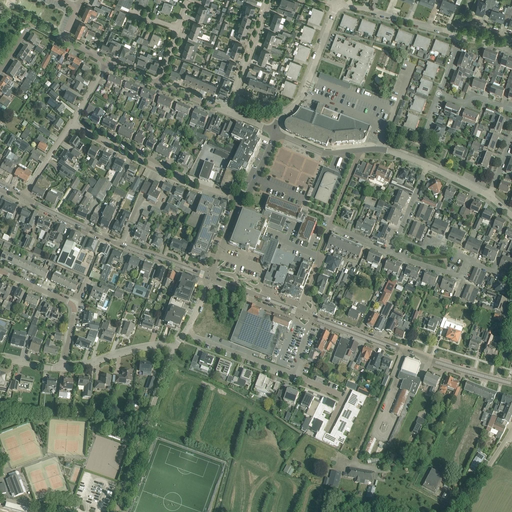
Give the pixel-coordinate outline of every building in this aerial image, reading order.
[(122,5),(129,8),(130,8),(133,0),(118,0),(116,6),(121,8),(122,5)] [(289,0),(288,0),(286,7),(292,10),(295,2),(289,0)] [(439,10),(445,12),(449,2),(445,0),(442,0),(440,6),(440,7),(439,10)] [(477,5),(476,8),(475,13),(482,15),(485,8),(481,6),(482,1),(478,0),(476,5),(477,5)] [(496,0),(495,0),(491,0),(489,8),(492,9),(492,10),(489,17),(496,20),(498,12),(500,8),(494,6),(496,0)] [(164,2),(163,7),(161,11),(169,14),(172,5),(164,2)] [(449,2),(445,12),(451,15),(452,11),(453,12),(456,4),(449,2)] [(208,10),(208,8),(200,5),(197,12),(205,15),(206,15),(208,10)] [(247,5),(245,11),(253,14),(255,7),(247,5)] [(85,12),(95,17),(98,10),(103,13),(104,10),(95,6),(94,9),(87,6),(86,9),(85,8),(84,11),(85,12)] [(511,9),(511,7),(508,6),(507,8),(506,7),(504,14),(498,12),(496,20),(502,22),(504,17),(507,18),(509,14),(511,9)] [(313,11),(312,15),(321,18),(323,14),(322,14),(323,11),(313,7),(312,10),(313,11)] [(218,19),(218,20),(222,21),(225,12),(216,9),(215,12),(220,14),(218,19)] [(120,11),(115,21),(118,22),(117,24),(122,26),(127,14),(120,11)] [(245,11),(243,18),(251,20),(253,14),(245,11)] [(95,17),(85,12),(82,19),(87,21),(90,22),(92,18),(94,19),(95,17),(107,22),(95,17)] [(205,15),(197,12),(195,19),(202,21),(205,15)] [(275,14),(272,20),(280,23),(282,16),(275,14)] [(321,18),(312,15),(311,18),(309,17),(308,20),(318,24),(319,21),(320,22),(321,18)] [(344,27),(347,28),(351,18),(347,17),(347,18),(344,17),(340,27),(343,28),(344,27)] [(243,18),(241,24),(248,27),(251,20),(243,18)] [(351,18),(347,28),(351,29),(350,31),(353,32),(357,22),(354,21),(354,20),(351,18)] [(219,29),(221,24),(222,21),(218,20),(217,25),(210,23),(209,26),(212,27),(215,28),(219,29)] [(280,23),(272,20),(270,27),(277,30),(280,23)] [(80,22),(77,29),(92,35),(94,36),(96,32),(87,29),(88,27),(85,26),(85,24),(80,22)] [(362,32),(365,33),(369,23),(365,22),(365,23),(362,22),(359,32),(362,33),(362,32)] [(194,23),(191,29),(202,33),(202,30),(200,29),(201,25),(194,23)] [(369,23),(365,33),(369,34),(368,36),(371,37),(375,27),(372,26),(373,25),(369,23)] [(128,29),(124,28),(120,35),(125,36),(132,39),(135,31),(137,27),(130,24),(128,29)] [(234,29),(246,33),(248,27),(241,24),(238,30),(234,29)] [(305,28),(303,32),(313,36),(314,32),(313,32),(314,29),(304,25),(303,28),(305,28)] [(380,37),(384,38),(387,28),(384,27),(383,28),(381,27),(377,37),(380,38),(380,37)] [(387,28),(384,38),(387,39),(387,41),(390,42),(394,32),(391,31),(391,30),(387,28)] [(92,35),(77,29),(75,35),(80,37),(81,34),(84,36),(84,35),(87,36),(85,39),(89,40),(92,35)] [(202,33),(191,29),(189,36),(196,39),(197,35),(202,37),(203,33),(202,33)] [(246,33),(234,29),(232,36),(230,35),(229,38),(237,40),(238,38),(244,40),(246,33)] [(107,52),(109,46),(110,44),(111,42),(113,37),(115,32),(111,31),(106,45),(103,43),(100,49),(107,52)] [(268,31),(266,38),(273,40),(281,43),(282,40),(275,37),(276,34),(268,31)] [(313,36),(303,32),(302,35),(301,35),(299,38),(309,42),(311,39),(313,36)] [(399,42),(402,43),(406,33),(402,32),(402,33),(399,32),(395,42),(398,43),(399,42)] [(149,44),(154,46),(155,44),(157,45),(160,36),(153,33),(149,44)] [(406,33),(402,43),(405,44),(405,46),(408,47),(412,37),(409,36),(409,35),(406,33)] [(33,45),(36,47),(38,44),(39,44),(41,42),(31,35),(27,42),(33,45)] [(346,57),(347,59),(349,58),(353,60),(350,67),(348,66),(347,70),(348,71),(346,78),(344,77),(343,81),(349,84),(350,82),(361,86),(362,82),(364,81),(363,79),(366,71),(368,70),(367,68),(370,60),(372,59),(371,56),(374,50),(349,40),(349,39),(346,37),(346,39),(336,36),(330,52),(334,53),(335,55),(338,54),(346,57)] [(212,48),(216,38),(212,37),(211,40),(212,40),(211,43),(204,41),(198,39),(197,42),(199,43),(212,48)] [(417,47),(420,48),(424,38),(420,37),(420,38),(417,37),(413,47),(416,48),(417,47)] [(273,40),(266,38),(264,45),(271,47),(272,44),(275,45),(276,42),(281,43),(273,40)] [(424,38),(420,48),(424,50),(423,51),(426,52),(430,42),(427,41),(428,40),(424,38)] [(196,52),(199,43),(197,42),(188,39),(185,48),(196,52)] [(116,49),(117,45),(111,42),(110,44),(109,46),(107,52),(113,55),(116,49)] [(235,42),(233,49),(240,51),(242,45),(235,42)] [(435,52),(439,53),(442,43),(439,42),(438,43),(435,42),(432,52),(435,53),(435,52)] [(126,60),(131,46),(130,48),(124,46),(125,44),(121,43),(118,51),(121,52),(119,57),(126,60)] [(216,43),(213,52),(224,56),(229,58),(230,55),(237,58),(240,51),(233,49),(229,47),(226,53),(226,52),(217,49),(218,47),(220,44),(216,43)] [(442,43),(439,53),(442,54),(441,56),(445,57),(448,47),(446,46),(446,45),(442,43)] [(297,45),(295,50),(298,51),(308,54),(309,51),(308,50),(309,48),(305,46),(299,44),(299,46),(297,45)] [(24,46),(20,53),(27,57),(31,51),(24,46)] [(136,55),(132,54),(133,51),(134,52),(136,49),(133,48),(134,47),(131,46),(126,60),(133,63),(136,55)] [(50,55),(49,57),(51,58),(54,60),(55,58),(60,51),(53,47),(51,52),(50,55)] [(193,59),(196,52),(185,48),(182,55),(188,57),(187,60),(192,62),(193,59)] [(262,49),(260,55),(269,59),(270,56),(268,55),(269,51),(262,49)] [(295,50),(293,54),(295,55),(295,57),(300,59),(305,61),(306,58),(308,54),(298,51),(295,50)] [(60,51),(55,58),(58,60),(56,63),(61,65),(64,59),(63,59),(66,54),(60,51)] [(484,63),(488,64),(492,53),(486,51),(483,58),(485,59),(484,63)] [(224,56),(213,52),(211,56),(222,60),(223,59),(228,61),(229,58),(224,56)] [(32,60),(27,57),(20,53),(16,59),(23,63),(25,60),(30,63),(29,64),(32,66),(34,61),(32,60)] [(138,56),(136,60),(138,61),(136,64),(144,67),(144,66),(145,65),(147,66),(149,64),(150,60),(152,55),(149,53),(147,57),(140,54),(139,57),(138,56)] [(496,67),(497,66),(497,65),(500,58),(497,57),(498,55),(492,53),(488,64),(496,67)] [(269,59),(260,55),(257,62),(265,65),(267,58),(269,59)] [(462,55),(459,61),(468,64),(469,62),(468,61),(469,58),(462,55)] [(40,68),(44,70),(51,58),(49,57),(47,56),(40,68)] [(73,64),(75,59),(69,56),(66,61),(73,64)] [(500,66),(506,68),(509,61),(503,58),(500,66)] [(82,63),(75,59),(71,67),(70,70),(74,72),(77,67),(79,68),(82,63)] [(150,60),(149,64),(150,64),(149,69),(155,72),(156,70),(159,62),(156,60),(154,64),(151,63),(152,61),(150,60)] [(222,61),(221,64),(227,67),(234,69),(236,63),(229,61),(228,64),(222,61)] [(290,61),(289,64),(291,65),(289,68),(299,72),(300,68),(299,68),(301,65),(296,63),(290,61)] [(468,64),(459,61),(457,67),(465,70),(466,67),(470,68),(471,65),(468,64)] [(14,62),(10,68),(20,75),(27,79),(33,83),(36,78),(35,77),(36,74),(31,71),(29,75),(26,74),(27,73),(24,71),(24,72),(19,69),(21,66),(14,62)] [(428,66),(427,69),(436,73),(438,69),(437,69),(438,66),(428,62),(427,65),(428,66)] [(227,67),(221,64),(219,67),(222,69),(226,70),(226,72),(228,73),(232,75),(234,69),(227,67)] [(85,73),(83,77),(86,78),(88,75),(91,69),(85,66),(81,71),(85,73)] [(181,68),(180,71),(180,72),(176,70),(177,67),(174,66),(172,69),(169,76),(177,79),(178,77),(181,78),(185,69),(181,68)] [(286,67),(285,70),(287,71),(285,74),(291,76),(296,78),(297,75),(298,75),(299,72),(289,68),(286,67)] [(10,68),(6,75),(10,77),(13,79),(15,75),(19,78),(20,75),(10,68)] [(436,73),(427,69),(425,73),(424,72),(423,75),(433,79),(434,76),(435,77),(436,73)] [(190,83),(190,82),(192,76),(186,73),(183,80),(184,80),(184,79),(187,81),(187,82),(190,83)] [(455,73),(453,79),(463,83),(464,80),(462,79),(463,76),(455,73)] [(472,78),(473,76),(465,73),(464,76),(469,78),(468,79),(471,81),(472,78)] [(318,79),(350,89),(352,85),(320,74),(318,79)] [(247,85),(254,87),(256,80),(257,77),(251,75),(247,85)] [(77,76),(76,78),(75,80),(83,84),(85,80),(77,76)] [(108,82),(114,85),(117,79),(110,76),(108,82)] [(196,85),(196,84),(198,79),(192,76),(190,82),(193,83),(193,84),(196,85)] [(202,88),(202,87),(205,81),(204,81),(206,78),(203,77),(202,80),(198,79),(196,84),(196,85),(199,86),(199,87),(202,88)] [(13,85),(13,84),(4,78),(0,84),(10,90),(13,85)] [(223,78),(221,82),(220,84),(222,85),(217,95),(225,98),(226,97),(229,89),(225,88),(226,87),(224,86),(226,83),(228,84),(230,80),(223,78)] [(26,79),(24,83),(30,87),(33,83),(27,79),(26,79)] [(73,90),(75,91),(79,94),(83,87),(77,84),(69,79),(67,82),(72,85),(75,86),(73,90)] [(117,79),(114,85),(121,87),(123,81),(117,79)] [(463,83),(453,79),(450,85),(458,88),(460,82),(463,83)] [(472,87),(478,90),(482,79),(481,82),(475,80),(472,87)] [(482,79),(478,90),(484,92),(487,84),(484,83),(485,80),(482,79)] [(256,80),(254,87),(260,89),(262,82),(256,80)] [(260,89),(266,92),(269,84),(265,83),(266,81),(263,80),(262,82),(260,89)] [(283,83),(282,86),(285,87),(294,91),(296,87),(295,87),(296,84),(291,82),(286,80),(284,83),(283,83)] [(421,83),(420,87),(430,90),(431,87),(431,86),(432,83),(421,80),(420,83),(421,83)] [(505,91),(507,92),(511,81),(508,80),(507,83),(508,83),(505,91),(499,88),(496,96),(502,99),(505,91)] [(208,90),(211,84),(205,81),(202,87),(205,88),(205,89),(208,90)] [(269,84),(266,92),(272,94),(275,86),(272,85),(272,83),(269,82),(269,84)] [(49,89),(54,93),(59,87),(54,83),(49,89)] [(124,89),(131,91),(133,86),(127,83),(124,89)] [(10,90),(0,84),(0,92),(4,95),(6,92),(10,95),(12,92),(10,90)] [(208,90),(211,91),(211,92),(214,93),(217,86),(211,84),(208,90)] [(129,97),(127,101),(127,102),(127,101),(131,102),(132,99),(135,100),(137,94),(140,88),(133,86),(131,91),(130,94),(129,97)] [(281,86),(279,90),(282,90),(281,93),(291,97),(292,94),(293,94),(294,91),(285,87),(282,86),(281,86)] [(489,94),(496,96),(499,88),(493,86),(489,94)] [(21,87),(20,90),(31,96),(32,95),(27,92),(28,91),(21,87)] [(430,90),(420,87),(419,90),(418,89),(416,93),(427,96),(428,94),(429,94),(430,90)] [(144,107),(146,103),(147,100),(150,92),(144,90),(140,97),(141,98),(141,100),(142,100),(139,108),(143,109),(144,107)] [(51,92),(49,94),(55,100),(58,97),(51,92)] [(156,95),(150,92),(147,100),(153,103),(156,95)] [(63,99),(73,104),(76,98),(67,93),(63,99)] [(157,104),(164,107),(167,99),(161,97),(157,104)] [(415,100),(414,104),(424,107),(425,104),(424,103),(425,101),(415,97),(414,100),(415,100)] [(167,99),(164,107),(170,110),(173,102),(167,99)] [(54,110),(56,112),(60,115),(65,108),(59,104),(58,103),(57,104),(54,101),(51,104),(56,108),(54,110)] [(16,118),(17,116),(3,106),(2,106),(0,104),(0,110),(2,111),(1,111),(9,116),(11,114),(12,115),(12,116),(14,117),(15,117),(16,118)] [(179,120),(185,107),(178,104),(175,111),(179,113),(176,119),(179,120)] [(424,107),(414,104),(412,107),(411,107),(410,110),(420,114),(421,111),(422,111),(424,107)] [(449,113),(451,114),(454,107),(447,104),(444,112),(446,112),(445,114),(448,115),(449,113)] [(90,105),(86,113),(93,117),(91,121),(95,122),(95,123),(97,124),(98,124),(99,124),(101,120),(102,118),(101,118),(102,115),(102,114),(103,112),(97,109),(90,105)] [(191,109),(185,107),(179,120),(179,121),(182,122),(185,115),(188,116),(191,109)] [(283,125),(283,126),(283,127),(283,128),(284,129),(284,130),(285,131),(286,132),(289,133),(327,148),(328,144),(331,145),(331,146),(351,144),(361,143),(363,143),(364,142),(365,141),(369,132),(371,127),(318,107),(316,114),(300,108),(299,109),(298,111),(297,113),(296,114),(295,115),(293,117),(292,118),(290,118),(289,119),(288,119),(287,120),(285,121),(284,122),(284,123),(283,124),(283,125)] [(451,114),(451,115),(454,117),(453,118),(456,119),(457,116),(458,117),(458,115),(459,115),(461,109),(454,107),(451,114)] [(198,122),(202,114),(199,113),(195,111),(196,111),(195,111),(192,119),(190,123),(196,126),(198,122)] [(462,121),(468,123),(472,113),(465,111),(463,117),(462,118),(463,118),(462,121)] [(121,124),(124,118),(127,113),(125,112),(123,117),(122,117),(119,123),(121,124)] [(475,138),(478,131),(479,128),(480,126),(475,124),(476,123),(479,116),(472,113),(468,123),(474,126),(470,136),(475,138)] [(202,114),(198,122),(205,124),(208,116),(208,117),(204,115),(202,114)] [(409,118),(407,121),(417,125),(419,121),(418,121),(419,118),(408,114),(407,117),(409,118)] [(52,126),(54,128),(58,130),(63,123),(57,119),(55,118),(55,119),(53,118),(48,115),(46,119),(54,123),(52,126)] [(496,120),(494,124),(503,127),(505,120),(495,116),(494,120),(496,120)] [(209,123),(207,128),(206,130),(211,132),(213,127),(218,129),(222,120),(215,117),(211,125),(209,123)] [(102,126),(109,129),(112,123),(106,119),(102,126)] [(112,123),(109,129),(115,132),(118,126),(115,124),(116,122),(113,120),(112,123)] [(417,125),(407,121),(406,124),(405,124),(404,127),(414,131),(415,128),(416,128),(417,125)] [(224,130),(221,129),(218,136),(223,138),(225,133),(230,135),(234,125),(227,122),(224,130)] [(33,123),(31,126),(48,137),(51,134),(41,127),(40,128),(33,123)] [(129,128),(131,125),(128,123),(125,129),(122,128),(118,134),(125,137),(128,131),(129,128)] [(231,165),(228,171),(236,174),(240,175),(242,171),(246,172),(261,141),(257,139),(259,134),(238,124),(231,138),(243,143),(232,166),(231,165)] [(503,127),(494,124),(493,127),(492,126),(490,130),(492,131),(500,134),(503,127)] [(444,132),(445,130),(436,127),(434,133),(437,133),(436,136),(442,138),(443,136),(445,137),(447,133),(444,132)] [(26,129),(20,138),(25,140),(30,132),(26,129)] [(158,148),(156,152),(162,156),(166,149),(168,146),(164,144),(165,141),(164,141),(166,138),(167,134),(169,131),(166,130),(160,140),(162,141),(161,142),(159,146),(158,148)] [(128,131),(125,137),(131,141),(134,134),(128,131)] [(138,135),(137,137),(135,142),(142,145),(145,139),(141,137),(143,133),(140,131),(138,135)] [(489,138),(488,141),(496,144),(499,137),(491,135),(489,134),(487,137),(489,138)] [(13,141),(14,139),(10,136),(4,145),(9,148),(13,141)] [(36,140),(34,143),(39,146),(37,149),(40,151),(44,153),(48,148),(45,146),(45,145),(47,142),(39,136),(36,140)] [(20,146),(23,142),(19,139),(18,139),(15,137),(14,139),(13,141),(15,143),(20,146)] [(148,143),(146,147),(146,148),(148,149),(149,149),(153,151),(155,146),(156,145),(157,142),(153,140),(154,139),(151,137),(148,143)] [(75,148),(79,151),(83,145),(79,142),(74,138),(69,145),(75,148)] [(493,152),(496,144),(488,141),(486,141),(484,148),(486,148),(486,149),(493,152)] [(23,142),(20,146),(26,150),(29,146),(23,142)] [(209,142),(208,145),(231,155),(235,145),(230,143),(227,150),(209,142)] [(166,149),(162,156),(169,159),(171,155),(172,153),(172,152),(174,149),(171,147),(168,146),(166,149)] [(39,159),(41,155),(29,147),(26,151),(31,154),(32,155),(39,159)] [(87,157),(91,159),(88,167),(93,170),(97,162),(94,160),(99,151),(91,147),(87,157)] [(461,150),(456,148),(453,156),(462,159),(463,156),(465,158),(468,150),(462,148),(461,150)] [(71,153),(79,158),(81,155),(73,150),(71,153)] [(60,159),(66,163),(68,159),(71,161),(73,158),(64,152),(60,159)] [(481,155),(480,159),(481,159),(489,162),(492,155),(485,152),(482,152),(481,155)] [(183,153),(180,159),(180,158),(179,160),(178,163),(188,169),(193,160),(189,158),(190,157),(183,153)] [(0,168),(6,171),(13,159),(14,156),(12,154),(10,157),(9,156),(7,160),(5,159),(0,168)] [(107,163),(108,162),(110,157),(104,154),(101,160),(99,163),(98,163),(94,171),(97,173),(103,161),(107,163)] [(13,159),(6,171),(11,174),(16,165),(15,164),(16,163),(19,165),(22,160),(18,158),(17,161),(13,159)] [(489,162),(481,159),(480,159),(477,166),(487,169),(489,162)] [(112,165),(110,168),(112,169),(111,170),(118,174),(114,181),(112,186),(116,189),(119,183),(118,183),(123,174),(119,172),(123,164),(124,164),(117,160),(113,166),(112,165)] [(355,171),(354,175),(354,176),(359,178),(367,181),(368,177),(373,167),(372,167),(373,166),(363,162),(362,163),(358,172),(356,171),(356,172),(355,171)] [(210,180),(222,185),(226,172),(214,167),(215,166),(205,163),(199,179),(209,183),(210,180)] [(64,165),(62,167),(74,175),(76,172),(64,164),(64,165)] [(373,167),(368,177),(371,178),(374,180),(374,179),(383,183),(384,181),(388,183),(390,182),(391,179),(390,178),(392,172),(380,167),(380,166),(379,165),(377,164),(376,165),(373,164),(373,166),(372,167),(373,167)] [(14,176),(20,180),(25,171),(19,167),(14,176)] [(132,179),(134,176),(137,170),(130,167),(126,175),(124,173),(119,182),(122,183),(124,179),(126,180),(128,177),(132,179)] [(62,168),(59,172),(70,179),(73,175),(70,174),(71,173),(62,168)] [(311,199),(315,200),(325,176),(326,175),(327,174),(328,174),(329,174),(333,176),(335,172),(324,168),(311,199)] [(403,180),(406,181),(410,170),(407,169),(406,172),(404,171),(403,174),(401,173),(400,176),(398,175),(397,178),(403,181),(403,180)] [(410,170),(406,181),(409,182),(409,183),(413,185),(415,179),(414,178),(415,176),(413,175),(414,172),(410,170)] [(25,171),(20,180),(26,183),(31,174),(25,171)] [(221,187),(230,191),(232,185),(235,177),(236,174),(228,171),(227,171),(226,172),(222,185),(221,187)] [(335,172),(333,176),(329,174),(328,174),(327,174),(326,175),(325,176),(315,200),(327,205),(332,192),(336,193),(343,176),(335,172)] [(31,193),(37,196),(44,182),(41,181),(43,178),(40,177),(38,180),(31,193)] [(78,208),(79,209),(76,216),(85,220),(88,212),(87,212),(89,207),(86,206),(92,197),(102,203),(104,199),(112,186),(101,177),(93,190),(90,188),(84,198),(78,208)] [(73,190),(79,180),(75,178),(69,188),(73,190)] [(91,178),(87,184),(93,188),(97,182),(91,178)] [(130,191),(134,193),(141,180),(137,178),(130,191)] [(402,190),(404,186),(397,184),(398,182),(393,180),(390,186),(394,187),(402,190)] [(44,182),(37,196),(42,199),(49,185),(44,182)] [(145,182),(140,193),(147,197),(147,196),(149,197),(147,200),(155,204),(159,195),(155,193),(159,185),(154,183),(152,186),(145,182)] [(428,189),(432,192),(434,195),(438,194),(441,187),(440,186),(440,184),(440,183),(437,182),(436,183),(434,183),(433,183),(432,186),(430,185),(428,189)] [(507,194),(511,185),(506,183),(506,185),(502,183),(499,191),(507,194)] [(161,190),(169,194),(172,188),(164,184),(161,190)] [(75,191),(71,197),(68,201),(75,206),(76,203),(78,205),(90,187),(86,185),(82,191),(83,191),(80,195),(75,191)] [(402,190),(404,191),(409,193),(410,190),(414,192),(415,189),(404,185),(404,186),(402,190)] [(404,191),(394,187),(393,189),(397,191),(397,192),(399,192),(397,198),(407,202),(409,196),(403,194),(404,191)] [(456,191),(448,188),(445,197),(452,200),(456,191)] [(127,194),(116,189),(113,194),(125,199),(127,194)] [(184,192),(176,189),(174,195),(178,197),(176,200),(180,202),(184,192)] [(48,196),(45,200),(49,202),(54,204),(57,199),(60,201),(62,197),(63,195),(57,192),(57,193),(52,190),(51,191),(50,192),(49,192),(48,196)] [(181,204),(178,209),(188,215),(191,211),(183,206),(185,202),(188,204),(192,205),(196,196),(190,193),(185,202),(182,201),(181,204)] [(460,194),(458,199),(456,203),(460,204),(460,203),(464,204),(467,197),(460,194)] [(221,204),(220,205),(201,198),(196,214),(192,213),(186,225),(196,229),(198,229),(188,255),(200,259),(200,261),(205,263),(207,257),(206,257),(206,256),(207,255),(213,237),(215,237),(217,232),(215,231),(223,211),(224,211),(226,206),(221,204)] [(270,198),(265,210),(287,218),(303,224),(297,239),(304,242),(307,243),(309,243),(317,222),(300,215),(302,210),(270,198)] [(407,202),(397,198),(394,204),(404,209),(407,202)] [(111,222),(116,211),(112,209),(115,202),(111,200),(110,203),(109,206),(107,205),(106,207),(104,213),(98,225),(99,226),(108,230),(108,229),(110,225),(111,222)] [(436,208),(437,204),(426,200),(424,203),(436,208)] [(474,201),(472,206),(470,210),(478,213),(482,204),(474,201)] [(5,202),(1,211),(5,213),(8,214),(6,218),(11,220),(15,212),(17,207),(9,204),(5,202)] [(162,211),(168,215),(170,211),(176,215),(179,211),(166,204),(162,211)] [(384,206),(383,207),(392,211),(390,216),(399,220),(402,214),(396,212),(397,209),(385,204),(384,206)] [(422,206),(419,212),(430,216),(433,210),(421,205),(422,206)] [(96,224),(100,215),(97,214),(98,211),(101,208),(98,206),(95,210),(90,222),(96,224)] [(162,212),(152,207),(149,213),(159,218),(162,212)] [(21,217),(19,222),(22,224),(21,226),(24,227),(27,220),(28,220),(31,213),(23,210),(21,214),(20,216),(21,217)] [(279,242),(264,236),(267,227),(282,232),(287,218),(265,210),(263,217),(258,215),(258,216),(241,210),(233,229),(228,243),(242,248),(246,249),(245,251),(248,253),(250,249),(254,251),(254,252),(265,256),(262,261),(266,268),(267,265),(270,266),(271,264),(279,242)] [(354,220),(357,212),(353,210),(352,213),(346,211),(344,214),(343,214),(341,218),(350,222),(351,218),(354,220)] [(482,220),(481,223),(488,226),(488,224),(489,222),(489,223),(491,218),(493,213),(486,210),(484,215),(482,219),(482,220)] [(116,221),(115,224),(112,231),(120,235),(123,227),(123,226),(126,219),(128,220),(131,214),(124,211),(123,211),(121,216),(122,216),(119,222),(116,221)] [(27,220),(23,229),(25,230),(27,231),(28,228),(31,229),(34,222),(37,215),(31,212),(31,213),(28,220),(27,220)] [(430,216),(419,212),(417,218),(416,218),(427,223),(430,216)] [(390,216),(386,225),(389,226),(390,223),(397,226),(399,220),(390,216)] [(355,229),(361,231),(365,220),(360,217),(355,229)] [(36,226),(42,228),(42,227),(45,221),(40,218),(36,226)] [(431,230),(438,233),(442,222),(436,219),(431,231),(431,230)] [(478,219),(474,230),(477,231),(481,223),(482,220),(478,219)] [(497,219),(495,224),(493,228),(501,232),(505,222),(497,219)] [(361,231),(365,233),(370,222),(365,220),(361,231)] [(51,223),(45,221),(42,228),(41,231),(44,232),(46,228),(49,229),(51,223)] [(385,228),(382,233),(392,238),(395,231),(388,229),(389,226),(386,225),(378,221),(377,223),(381,225),(380,226),(385,228)] [(134,227),(132,232),(136,233),(134,237),(140,240),(146,227),(148,224),(146,222),(144,226),(143,226),(142,229),(138,227),(135,226),(134,227)] [(370,222),(365,233),(370,235),(375,224),(370,222)] [(442,222),(438,233),(444,235),(444,236),(449,225),(442,222)] [(414,223),(412,229),(423,234),(426,227),(423,226),(418,225),(414,223)] [(146,227),(140,240),(146,242),(149,235),(149,233),(147,232),(150,225),(148,224),(146,227)] [(49,235),(47,241),(53,243),(54,241),(59,243),(62,236),(60,235),(63,228),(57,225),(54,232),(52,232),(51,231),(49,235)] [(448,239),(454,242),(459,231),(453,228),(448,240),(448,239)] [(423,234),(412,229),(409,235),(420,240),(423,234)] [(76,246),(80,236),(71,231),(56,264),(72,270),(79,254),(78,254),(81,248),(76,246)] [(459,231),(454,242),(461,245),(460,245),(461,245),(466,233),(459,231)] [(161,235),(156,233),(152,241),(150,240),(148,244),(159,249),(162,241),(159,240),(161,235)] [(392,238),(382,233),(380,240),(390,244),(392,238)] [(358,259),(362,252),(363,247),(332,234),(330,239),(328,238),(323,251),(325,252),(326,249),(331,251),(332,248),(334,249),(333,252),(335,252),(336,250),(338,251),(337,253),(339,254),(340,252),(342,253),(341,255),(343,255),(344,253),(346,254),(345,256),(347,257),(347,255),(350,256),(349,258),(350,259),(351,256),(354,258),(353,260),(354,260),(355,258),(358,259)] [(21,248),(25,250),(30,237),(26,236),(21,248)] [(465,248),(471,251),(476,240),(470,237),(465,249),(465,248)] [(25,250),(30,252),(35,240),(30,238),(25,250)] [(86,250),(89,252),(91,252),(94,253),(99,244),(90,240),(89,240),(86,238),(81,250),(84,251),(85,250),(86,250)] [(180,240),(179,243),(173,240),(170,248),(180,252),(182,248),(185,249),(188,243),(180,240)] [(476,240),(471,251),(477,254),(482,243),(476,240)] [(488,259),(493,249),(487,247),(487,244),(484,243),(482,249),(485,251),(482,257),(483,257),(483,258),(485,259),(486,259),(486,258),(488,259)] [(101,265),(105,266),(105,265),(106,264),(105,263),(108,257),(107,257),(111,249),(104,246),(100,254),(103,255),(103,256),(104,256),(101,265)] [(33,253),(43,258),(45,252),(35,248),(33,253)] [(494,262),(499,252),(493,249),(488,259),(491,260),(490,261),(491,262),(493,262),(494,262),(494,261),(494,262)] [(112,261),(118,263),(122,254),(114,250),(111,257),(110,256),(106,266),(105,266),(102,272),(99,281),(103,283),(105,284),(112,268),(109,267),(112,261)] [(295,257),(279,251),(274,266),(280,268),(278,275),(273,287),(282,291),(291,266),(295,257)] [(0,260),(6,262),(9,255),(3,252),(0,260)] [(366,261),(373,264),(377,254),(370,252),(366,261)] [(377,254),(373,264),(379,266),(383,257),(377,254)] [(6,262),(11,265),(15,258),(9,255),(6,262)] [(50,261),(55,264),(58,258),(52,255),(50,261)] [(499,266),(503,268),(508,258),(503,256),(502,258),(501,258),(500,261),(501,261),(499,266)] [(339,261),(334,258),(329,257),(326,264),(330,265),(328,270),(334,273),(336,268),(337,269),(340,261),(341,262),(343,258),(340,257),(339,261)] [(11,265),(17,267),(20,260),(15,258),(11,265)] [(123,270),(121,273),(124,274),(125,271),(129,273),(130,273),(131,270),(133,271),(134,267),(137,268),(138,266),(140,261),(131,258),(131,260),(127,259),(126,263),(123,270)] [(503,268),(508,270),(511,260),(511,259),(508,258),(503,268)] [(17,267),(22,270),(26,263),(20,260),(17,267)] [(313,264),(304,260),(302,266),(296,282),(295,281),(295,284),(295,285),(304,289),(313,264)] [(384,271),(388,272),(393,261),(390,260),(388,264),(387,263),(386,264),(385,264),(383,269),(384,269),(384,271)] [(388,272),(387,275),(388,276),(389,273),(392,274),(391,276),(392,277),(393,275),(398,263),(393,261),(388,272)] [(22,270),(28,272),(31,265),(26,263),(22,270)] [(141,269),(140,273),(144,275),(143,278),(147,279),(149,272),(150,272),(150,271),(152,266),(144,263),(143,268),(142,269),(141,269)] [(402,265),(398,263),(393,275),(397,276),(398,275),(399,275),(401,270),(400,270),(402,265)] [(83,276),(86,269),(75,264),(73,271),(83,276)] [(273,287),(278,275),(280,268),(274,266),(271,264),(270,266),(267,265),(266,268),(269,269),(263,284),(273,287)] [(28,272),(34,275),(37,268),(31,265),(28,272)] [(281,294),(285,296),(296,268),(291,266),(282,291),(281,294)] [(410,279),(414,269),(412,269),(412,268),(409,266),(408,267),(406,272),(404,277),(410,279)] [(154,271),(151,279),(160,282),(164,270),(162,270),(163,269),(159,267),(157,272),(154,271)] [(34,275),(39,277),(42,270),(37,268),(34,275)] [(290,298),(295,285),(295,284),(295,283),(295,282),(295,281),(293,281),(298,268),(296,268),(285,296),(290,298)] [(475,269),(473,275),(484,280),(486,273),(475,268),(475,269)] [(416,282),(420,272),(419,272),(419,271),(418,270),(417,270),(416,270),(414,269),(410,279),(416,282)] [(42,270),(39,277),(45,280),(48,273),(42,270)] [(322,274),(327,276),(334,279),(336,275),(324,270),(322,274)] [(102,272),(101,272),(100,275),(91,272),(89,278),(99,281),(102,272)] [(165,279),(162,287),(166,289),(169,281),(172,282),(175,274),(168,272),(166,279),(165,279)] [(339,286),(344,274),(340,272),(335,284),(336,284),(335,286),(338,287),(339,286)] [(420,279),(420,280),(419,284),(418,284),(417,288),(420,289),(422,283),(428,285),(432,275),(426,273),(423,280),(420,279)] [(51,282),(57,284),(60,277),(54,274),(51,282)] [(345,284),(348,276),(344,274),(339,286),(343,287),(345,284)] [(315,292),(320,294),(322,295),(328,279),(325,278),(325,277),(321,275),(318,283),(319,283),(315,292)] [(432,275),(428,285),(434,287),(432,292),(435,293),(437,289),(434,288),(438,278),(432,275)] [(484,280),(473,275),(470,281),(469,281),(481,286),(484,280)] [(171,299),(184,303),(188,305),(196,284),(195,281),(187,279),(187,280),(184,279),(185,278),(179,276),(171,299)] [(57,284),(63,287),(66,280),(60,277),(57,284)] [(383,292),(378,303),(385,306),(386,303),(396,284),(397,281),(388,279),(388,280),(389,281),(384,292),(383,292)] [(440,289),(446,291),(450,281),(444,279),(440,289)] [(63,287),(69,290),(72,282),(66,280),(63,287)] [(450,281),(446,291),(452,294),(456,284),(450,281)] [(72,282),(69,290),(75,293),(78,285),(72,282)] [(497,291),(500,292),(505,294),(506,290),(505,289),(507,286),(495,282),(494,286),(497,287),(496,288),(497,291)] [(100,301),(103,294),(106,296),(109,291),(114,293),(116,288),(111,286),(105,284),(103,283),(100,291),(93,289),(90,297),(100,301)] [(133,291),(135,286),(136,285),(129,283),(126,292),(132,294),(133,291)] [(6,285),(2,295),(4,296),(3,299),(6,300),(11,290),(10,289),(11,287),(6,285)] [(147,291),(144,299),(147,300),(152,286),(149,285),(147,291)] [(295,285),(290,298),(299,301),(304,289),(295,285)] [(133,291),(132,294),(132,295),(144,299),(147,291),(135,286),(133,291)] [(468,286),(465,293),(476,297),(479,291),(467,286),(468,286)] [(116,289),(114,296),(121,299),(124,292),(116,289)] [(17,300),(15,304),(14,308),(18,310),(20,305),(19,304),(24,293),(17,290),(14,298),(17,300)] [(345,298),(351,301),(353,297),(352,297),(353,294),(348,292),(345,298)] [(476,297),(465,293),(463,299),(462,298),(462,299),(473,304),(476,297)] [(25,302),(30,305),(34,298),(28,295),(25,302)] [(328,305),(331,298),(328,296),(326,301),(323,300),(320,306),(324,307),(322,311),(327,313),(330,306),(328,305)] [(330,306),(327,313),(334,315),(336,310),(338,311),(338,310),(340,305),(343,299),(337,297),(335,305),(331,303),(330,306)] [(495,300),(494,303),(505,307),(507,301),(497,297),(496,300),(495,300)] [(34,298),(30,305),(36,307),(39,300),(34,298)] [(184,303),(171,299),(162,322),(165,323),(164,326),(167,327),(171,329),(172,326),(179,329),(184,314),(181,313),(184,303)] [(48,319),(52,309),(50,308),(51,305),(46,303),(41,314),(45,316),(45,317),(48,319)] [(377,325),(375,329),(381,332),(383,330),(384,330),(386,326),(385,326),(385,325),(387,322),(386,321),(387,318),(386,318),(392,306),(386,303),(385,306),(378,322),(377,325)] [(505,307),(494,303),(497,304),(496,307),(494,306),(493,310),(503,313),(505,307)] [(350,312),(348,317),(357,321),(359,316),(360,314),(360,313),(361,311),(365,313),(368,308),(364,306),(359,304),(357,308),(353,306),(351,310),(350,312)] [(283,328),(288,330),(291,321),(280,317),(274,314),(267,312),(266,313),(260,311),(261,309),(255,307),(255,306),(254,305),(253,305),(252,305),(251,305),(250,307),(245,305),(230,342),(272,358),(283,328)] [(62,316),(57,314),(58,312),(52,309),(48,319),(51,320),(51,318),(57,321),(58,318),(61,319),(62,316)] [(392,332),(395,334),(399,326),(399,327),(402,322),(404,316),(401,315),(393,311),(389,319),(391,320),(390,322),(391,322),(389,328),(388,327),(386,331),(387,332),(388,333),(389,334),(390,334),(391,334),(392,332)] [(83,324),(82,325),(91,326),(90,330),(98,331),(99,324),(92,323),(93,314),(85,313),(84,317),(85,317),(83,325),(83,324)] [(376,315),(372,313),(366,325),(373,328),(379,315),(377,313),(376,315)] [(413,314),(410,323),(414,325),(418,316),(413,314)] [(445,315),(442,323),(446,324),(444,329),(449,331),(446,339),(452,341),(452,342),(457,344),(463,328),(457,327),(455,332),(452,331),(455,323),(448,320),(449,317),(445,315)] [(139,326),(142,326),(141,327),(151,330),(154,323),(149,321),(150,318),(145,317),(144,320),(142,319),(139,326)] [(426,319),(425,321),(423,326),(425,326),(423,329),(434,333),(437,326),(439,326),(441,320),(434,317),(433,321),(431,320),(430,321),(426,319)] [(107,342),(111,343),(114,334),(111,333),(112,330),(108,328),(110,323),(106,321),(105,324),(103,323),(101,329),(104,330),(101,338),(107,341),(107,342)] [(395,334),(395,335),(402,338),(403,337),(405,337),(410,327),(408,326),(409,324),(405,322),(405,323),(402,322),(399,327),(399,326),(395,334)] [(126,323),(123,330),(121,335),(128,338),(131,331),(132,331),(134,326),(126,323)] [(32,335),(35,326),(31,325),(27,336),(31,337),(32,335)] [(13,335),(12,340),(11,344),(23,348),(26,338),(19,337),(20,332),(14,330),(13,335)] [(471,342),(470,343),(469,348),(474,350),(474,349),(478,350),(478,351),(481,344),(475,342),(476,338),(476,336),(476,335),(476,334),(476,333),(475,332),(474,332),(472,331),(470,336),(471,336),(469,341),(471,342)] [(86,341),(83,340),(78,338),(75,346),(82,348),(88,350),(90,344),(93,346),(98,333),(94,332),(92,336),(88,335),(86,341)] [(318,342),(315,350),(317,350),(321,352),(322,353),(324,349),(327,343),(326,342),(327,339),(329,334),(323,332),(321,336),(320,339),(320,340),(319,342),(318,342)] [(327,343),(324,349),(325,350),(329,352),(332,344),(334,346),(336,343),(338,338),(332,336),(330,340),(328,343),(327,343)] [(38,352),(42,342),(37,340),(34,338),(33,338),(31,337),(29,344),(31,345),(29,350),(33,351),(33,350),(38,352)] [(487,346),(484,353),(493,356),(494,355),(495,355),(497,350),(496,349),(495,349),(496,346),(497,345),(491,343),(492,338),(489,337),(487,343),(486,346),(487,346)] [(358,345),(341,338),(332,363),(338,366),(341,360),(343,361),(346,353),(347,354),(346,356),(350,358),(352,352),(355,353),(358,345)] [(47,342),(45,346),(44,351),(50,353),(49,354),(56,356),(56,354),(57,354),(57,353),(56,353),(58,349),(52,347),(53,344),(47,342)] [(361,352),(356,364),(359,365),(362,359),(367,361),(369,357),(370,358),(372,350),(364,347),(362,353),(361,352)] [(208,356),(205,354),(203,354),(199,365),(210,369),(214,358),(208,356)] [(370,361),(367,369),(371,371),(373,367),(378,369),(382,358),(376,355),(373,362),(370,361)] [(420,363),(406,358),(401,372),(415,377),(420,363)] [(392,362),(385,359),(381,369),(385,370),(383,374),(386,375),(387,376),(392,362)] [(227,376),(232,365),(224,362),(220,360),(216,372),(227,376)] [(139,371),(146,372),(151,372),(151,364),(145,363),(140,362),(139,371)] [(240,379),(245,381),(245,382),(250,384),(252,379),(251,378),(253,374),(248,372),(249,371),(243,369),(241,374),(242,374),(240,379)] [(116,376),(115,381),(115,383),(124,384),(124,381),(131,381),(132,371),(122,371),(122,377),(116,376)] [(349,374),(343,372),(339,382),(344,385),(349,374)] [(420,385),(422,380),(400,372),(398,379),(403,381),(400,390),(390,414),(400,417),(388,443),(393,445),(420,385)] [(255,389),(266,393),(267,391),(269,387),(268,387),(271,381),(270,381),(271,380),(267,378),(267,377),(260,374),(255,389)] [(425,379),(423,384),(428,386),(432,387),(430,392),(429,392),(428,394),(433,396),(433,394),(434,394),(436,389),(438,384),(440,379),(427,374),(425,379)] [(95,389),(100,389),(103,389),(104,386),(110,387),(111,377),(101,376),(101,383),(95,382),(95,389)] [(22,377),(21,381),(20,384),(26,386),(25,390),(31,391),(32,387),(33,379),(27,378),(22,377)] [(146,389),(151,390),(154,379),(150,377),(146,389)] [(78,386),(84,387),(83,398),(91,398),(91,390),(92,384),(88,384),(89,379),(79,378),(78,386)] [(49,388),(56,389),(57,380),(47,379),(46,386),(43,385),(42,393),(49,394),(49,388)] [(59,394),(59,398),(66,398),(67,394),(67,390),(71,391),(72,385),(72,380),(64,379),(63,385),(60,385),(59,390),(59,394)] [(441,385),(439,392),(445,395),(447,388),(455,390),(452,397),(456,399),(460,388),(457,387),(459,382),(447,379),(446,381),(445,380),(443,386),(441,385)] [(9,390),(13,390),(17,391),(18,384),(11,382),(9,390)] [(360,387),(358,393),(366,397),(369,391),(360,387)] [(283,400),(295,405),(299,393),(294,392),(295,390),(289,388),(289,390),(288,389),(283,400)] [(351,395),(346,404),(350,406),(355,409),(358,404),(359,401),(364,404),(367,397),(353,391),(352,392),(353,392),(358,394),(356,398),(351,395)] [(487,392),(483,401),(488,403),(491,393),(487,392)] [(306,395),(302,404),(310,407),(309,409),(309,410),(308,411),(315,414),(320,404),(314,401),(314,399),(306,395)] [(500,412),(504,414),(507,406),(509,407),(511,398),(504,396),(501,403),(497,401),(493,412),(499,414),(500,412)] [(315,414),(315,415),(320,417),(324,410),(331,414),(333,410),(335,407),(336,404),(327,400),(324,405),(320,403),(320,404),(315,414)] [(344,408),(340,417),(349,422),(353,414),(357,417),(360,411),(355,409),(350,406),(349,410),(344,408)] [(504,414),(501,421),(507,424),(508,424),(511,415),(511,408),(509,407),(507,406),(504,414)] [(454,411),(450,420),(455,422),(459,413),(454,411)] [(459,413),(455,422),(459,424),(463,414),(459,413)] [(463,414),(459,424),(463,425),(467,416),(463,414)] [(313,429),(312,430),(318,433),(317,434),(317,435),(315,438),(321,441),(325,433),(323,431),(324,429),(325,429),(324,428),(325,426),(326,426),(322,424),(324,419),(328,421),(329,422),(329,421),(328,421),(324,419),(320,417),(315,415),(313,418),(312,419),(316,421),(313,428),(313,429)] [(467,416),(463,425),(467,427),(471,418),(467,416)] [(339,419),(335,427),(338,429),(337,433),(342,436),(345,431),(346,428),(351,430),(354,424),(351,423),(349,422),(340,417),(339,419)] [(501,421),(491,417),(487,428),(484,435),(487,436),(489,432),(490,433),(492,429),(498,432),(496,438),(500,440),(502,434),(503,434),(507,424),(501,421)] [(471,418),(467,427),(471,429),(476,420),(471,418)] [(307,419),(302,428),(307,431),(309,427),(309,426),(311,421),(307,419)] [(476,420),(471,429),(476,431),(480,422),(476,420)] [(416,423),(412,433),(418,436),(422,426),(416,423)] [(446,430),(442,439),(446,441),(450,432),(446,430)] [(450,432),(446,441),(450,443),(454,434),(450,432)] [(326,434),(323,441),(334,446),(336,442),(340,443),(343,445),(347,438),(342,436),(337,433),(334,438),(330,436),(328,435),(327,435),(326,434)] [(454,434),(450,443),(454,445),(458,436),(454,434)] [(458,436),(454,445),(458,447),(463,438),(458,436)] [(376,440),(369,437),(362,454),(369,457),(376,440)] [(463,438),(458,447),(463,449),(467,440),(463,438)] [(467,440),(463,449),(467,451),(471,442),(467,440)] [(479,453),(471,464),(478,468),(485,457),(479,453)] [(287,466),(283,472),(288,475),(292,468),(287,466)] [(348,477),(348,478),(355,479),(355,483),(359,483),(361,470),(350,468),(349,473),(348,477)] [(361,470),(359,483),(365,484),(365,481),(373,482),(373,478),(374,473),(361,470)] [(422,487),(435,494),(444,476),(431,470),(422,487)] [(328,486),(337,489),(341,474),(331,472),(328,486)] [(8,479),(6,480),(12,496),(14,497),(15,497),(24,493),(17,475),(8,478),(8,479)] [(366,498),(373,499),(376,488),(369,486),(366,498)] [(28,511),(29,510),(6,503),(5,508),(19,511),(28,511)]
